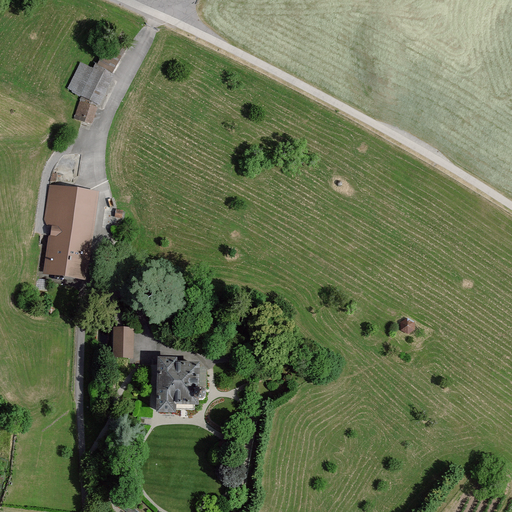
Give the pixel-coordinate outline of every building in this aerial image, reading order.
[(97,65),(113,74),(129,44),(112,35),(97,65)] [(70,92),(98,105),(113,77),(81,63),(70,92)] [(91,129),(98,109),(80,102),(76,114),(86,118),(83,126),(91,129)] [(50,224),(43,275),(86,280),(98,192),(50,186),(45,224),(50,224)] [(400,330),(407,334),(415,330),(414,322),(408,318),(400,322),(400,330)] [(110,321),(110,360),(132,360),(132,321),(110,321)] [(151,360),(151,417),(191,417),(191,402),(204,402),(203,360),(151,360)]
